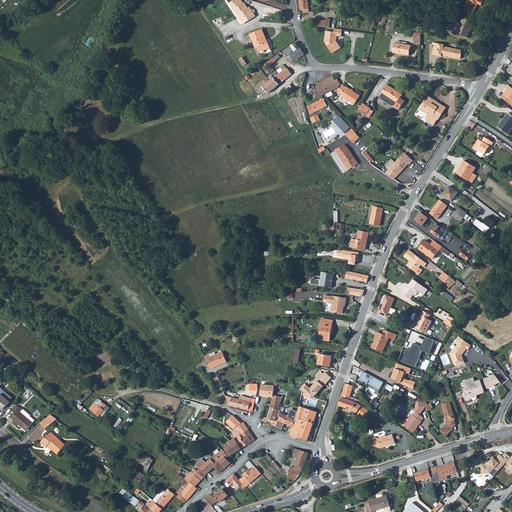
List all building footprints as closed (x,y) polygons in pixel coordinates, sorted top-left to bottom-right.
[(228,0),(230,2),(229,3),(233,9),(236,8),(239,13),(238,13),(245,22),(255,15),(253,12),(254,11),(254,10),(254,9),(253,9),(253,8),(252,8),(251,9),(249,6),(247,7),(246,8),(245,6),(246,5),(244,2),(243,2),(241,0),(228,0)] [(482,0),(469,0),(465,9),(474,14),(479,4),(482,6),(484,1),(482,0)] [(299,3),(299,10),(301,10),(301,13),(308,12),(307,3),(299,3)] [(236,8),(233,9),(243,23),(245,22),(238,13),(239,13),(236,8)] [(454,30),(457,32),(457,33),(467,37),(473,22),(463,17),(461,23),(458,21),(454,30)] [(260,27),(249,32),(255,45),(257,44),(259,49),(269,45),(267,40),(265,41),(260,27)] [(325,42),(327,42),(329,46),(328,46),(332,54),(341,48),(337,41),(337,36),(342,37),(343,30),(336,29),(335,33),(327,32),(325,42)] [(429,47),(431,47),(430,56),(439,58),(440,56),(459,59),(460,53),(459,53),(459,50),(441,48),(441,46),(434,45),(430,44),(429,47)] [(392,55),(408,57),(410,47),(394,45),(392,55)] [(295,52),(299,58),(304,55),(300,49),(295,52)] [(286,57),(290,62),(294,60),(299,58),(295,52),(286,57)] [(267,82),(273,89),(291,74),(286,68),(267,82)] [(315,85),(317,88),(321,97),(333,91),(338,88),(337,87),(335,82),(333,80),(332,76),(315,85)] [(260,87),(267,82),(267,81),(265,79),(256,86),(261,92),(263,91),(260,87)] [(260,87),(263,91),(264,89),(267,93),(273,89),(267,82),(260,87)] [(503,98),(511,104),(511,87),(510,86),(505,93),(506,94),(503,98)] [(336,96),(344,101),(344,100),(346,101),(345,102),(351,105),(355,107),(359,99),(356,97),(354,96),(354,94),(349,91),(348,91),(342,87),(336,96)] [(380,100),(392,108),(394,108),(399,111),(404,103),(399,99),(402,96),(390,88),(390,89),(386,87),(381,95),(382,95),(379,98),(380,100)] [(421,106),(431,112),(429,116),(426,122),(433,126),(438,120),(446,108),(428,97),(421,106)] [(307,108),(310,115),(327,106),(323,100),(307,108)] [(358,111),(365,117),(370,109),(367,107),(362,104),(358,111)] [(419,110),(429,116),(431,112),(421,106),(419,110)] [(496,127),(506,134),(511,125),(511,116),(507,113),(496,127)] [(340,117),(333,121),(345,134),(351,129),(340,117)] [(353,131),(349,135),(348,136),(355,144),(361,139),(353,131)] [(471,147),(476,150),(477,149),(483,153),(488,146),(489,147),(491,142),(482,136),(480,140),(481,140),(480,141),(477,139),(471,147)] [(335,150),(347,170),(354,166),(357,164),(344,144),(335,150)] [(403,155),(391,169),(387,174),(396,179),(409,164),(410,165),(412,163),(414,161),(406,154),(405,153),(403,155)] [(467,179),(472,172),(476,166),(464,159),(456,172),(467,179)] [(467,179),(471,182),(476,175),(474,174),(472,172),(467,179)] [(443,194),(451,200),(458,191),(449,185),(443,194)] [(439,198),(428,212),(436,218),(447,204),(439,198)] [(455,210),(464,216),(467,211),(459,205),(455,210)] [(370,224),(380,226),(384,210),(375,207),(370,224)] [(455,210),(452,214),(461,220),(461,219),(466,223),(468,219),(464,216),(455,210)] [(420,213),(415,219),(417,221),(417,222),(422,226),(427,218),(420,213)] [(476,217),(472,223),(486,233),(495,221),(488,216),(483,222),(476,217)] [(436,224),(430,232),(439,238),(442,234),(444,235),(447,232),(436,224)] [(349,242),(348,246),(364,248),(366,231),(355,230),(354,239),(354,242),(349,242)] [(471,249),(480,255),(490,245),(495,240),(492,238),(481,249),(475,244),(471,249)] [(431,242),(449,255),(451,253),(433,240),(431,242)] [(425,253),(426,252),(429,254),(428,255),(433,259),(440,249),(448,256),(449,255),(431,242),(430,245),(424,241),(419,248),(425,253)] [(468,260),(471,256),(476,259),(480,255),(471,249),(466,246),(460,254),(468,260)] [(416,271),(421,264),(424,266),(427,262),(408,249),(403,256),(409,260),(407,265),(416,271)] [(344,251),(337,251),(337,257),(343,257),(343,259),(349,260),(356,261),(357,261),(359,253),(344,251)] [(346,271),(345,279),(354,280),(355,273),(346,271)] [(310,284),(331,288),(334,274),(321,272),(320,280),(311,279),(310,284)] [(354,280),(367,283),(369,276),(355,273),(354,280)] [(402,292),(410,298),(416,289),(424,294),(428,289),(413,279),(409,284),(410,284),(409,287),(406,285),(402,292)] [(350,288),(349,293),(349,294),(362,296),(364,290),(351,288),(350,288)] [(332,297),(325,296),(324,303),(332,304),(331,313),(343,315),(344,308),(343,308),(343,307),(344,307),(345,307),(346,298),(332,296),(332,297)] [(390,309),(393,300),(384,296),(377,313),(386,317),(387,314),(393,316),(395,311),(390,309)] [(414,328),(425,332),(431,321),(429,320),(431,315),(422,311),(414,328)] [(446,324),(453,328),(455,323),(453,322),(456,316),(451,314),(447,322),(446,324)] [(319,340),(329,341),(333,321),(322,319),(319,340)] [(371,348),(381,352),(387,337),(393,340),(395,335),(383,330),(381,335),(377,333),(371,348)] [(404,345),(399,359),(412,364),(418,347),(427,350),(432,338),(422,335),(419,343),(409,340),(407,346),(404,345)] [(451,354),(455,367),(464,364),(462,356),(467,350),(469,351),(472,347),(460,337),(457,341),(460,343),(451,354)] [(199,339),(196,341),(198,348),(204,345),(203,342),(201,343),(199,339)] [(211,355),(207,356),(211,369),(228,363),(225,353),(217,355),(211,357),(211,355)] [(318,365),(330,367),(332,358),(319,356),(318,365)] [(391,377),(407,385),(409,381),(404,378),(406,373),(409,374),(411,369),(397,363),(391,377)] [(363,372),(359,379),(380,390),(384,382),(363,372)] [(311,396),(314,397),(316,395),(331,378),(325,373),(323,375),(319,379),(310,389),(305,384),(299,390),(305,393),(311,396)] [(494,374),(483,378),(487,389),(495,387),(494,385),(501,383),(494,374)] [(463,394),(465,399),(470,398),(470,399),(471,399),(471,400),(473,401),(475,400),(476,399),(476,397),(477,397),(477,396),(485,393),(481,381),(476,383),(474,378),(464,382),(466,387),(467,387),(469,392),(463,394)] [(407,385),(412,388),(415,382),(409,380),(409,381),(407,385)] [(338,405),(351,409),(356,402),(357,398),(350,396),(353,386),(346,383),(338,405)] [(259,396),(272,397),(272,395),(273,386),(260,385),(259,396)] [(78,400),(82,403),(93,391),(90,388),(78,400)] [(0,408),(2,410),(9,402),(2,396),(4,393),(0,390),(0,408)] [(229,405),(252,411),(255,399),(240,396),(239,399),(225,395),(229,405)] [(271,404),(279,406),(282,397),(272,395),(272,397),(271,404)] [(351,409),(360,416),(365,408),(360,404),(361,401),(357,399),(357,398),(356,402),(351,409)] [(406,423),(415,430),(422,421),(421,421),(423,418),(419,415),(426,406),(426,405),(420,400),(412,409),(415,411),(413,415),(412,415),(406,423)] [(446,422),(451,426),(453,423),(452,419),(453,419),(455,418),(454,413),(452,414),(448,401),(440,404),(446,422)] [(98,406),(93,412),(99,417),(100,415),(102,417),(106,412),(102,409),(105,405),(102,402),(98,406)] [(271,425),(273,420),(277,421),(278,417),(278,418),(281,407),(279,406),(271,404),(271,407),(267,419),(264,418),(262,421),(271,425)] [(290,434),(308,440),(317,413),(299,407),(297,412),(292,427),(290,434)] [(31,417),(31,416),(24,410),(23,410),(21,408),(15,414),(12,419),(26,431),(35,421),(31,417)] [(360,416),(364,419),(370,411),(365,408),(360,416)] [(292,427),(297,412),(291,410),(288,417),(282,414),(279,420),(278,419),(277,421),(273,420),(271,425),(276,427),(279,428),(281,429),(285,423),(292,427)] [(10,421),(12,419),(15,414),(12,412),(7,419),(10,421)] [(369,417),(378,423),(382,416),(379,414),(377,416),(372,413),(369,417)] [(41,423),(45,427),(57,417),(52,414),(47,418),(43,421),(41,423)] [(239,433),(247,429),(243,423),(242,424),(233,416),(226,422),(234,429),(235,428),(238,432),(239,433)] [(439,430),(445,436),(452,429),(451,428),(450,427),(451,426),(446,422),(439,430)] [(406,423),(404,426),(412,433),(415,430),(406,423)] [(239,433),(242,437),(243,438),(247,436),(250,434),(247,429),(239,433)] [(41,443),(46,448),(48,446),(58,455),(65,446),(51,432),(41,443)] [(234,439),(241,449),(246,446),(241,440),(242,439),(239,435),(234,439)] [(382,448),(382,446),(385,445),(386,447),(396,444),(393,435),(386,437),(386,435),(379,437),(379,439),(374,438),(373,439),(372,446),(382,448)] [(241,440),(246,446),(251,442),(247,436),(243,438),(242,439),(241,440)] [(234,439),(228,443),(230,445),(224,449),(230,457),(241,449),(234,439)] [(296,479),(297,478),(299,475),(302,470),(304,465),(308,453),(297,449),(295,455),(298,456),(294,468),(291,467),(288,476),(296,479)] [(215,455),(217,458),(218,459),(221,462),(226,458),(227,457),(222,450),(215,455)] [(149,470),(154,458),(141,452),(136,464),(149,470)] [(503,456),(508,460),(511,457),(506,452),(503,456)] [(482,470),(486,470),(486,474),(491,473),(495,468),(499,471),(507,462),(508,460),(503,456),(500,454),(495,459),(493,457),(490,460),(491,461),(489,463),(488,462),(487,461),(486,463),(481,464),(482,470)] [(210,459),(211,460),(212,461),(216,466),(213,468),(218,473),(225,468),(221,462),(218,459),(217,458),(215,455),(210,459)] [(221,462),(225,468),(230,463),(226,458),(221,462)] [(195,465),(197,467),(199,469),(197,471),(201,475),(204,478),(213,468),(216,466),(212,461),(211,460),(210,459),(205,462),(201,459),(195,465)] [(170,465),(181,471),(182,467),(174,462),(172,462),(170,465)] [(444,465),(447,476),(457,473),(454,462),(444,465)] [(444,465),(437,467),(440,480),(441,481),(448,479),(447,476),(444,465)] [(241,480),(246,486),(257,477),(261,473),(256,467),(251,471),(250,470),(243,475),(245,477),(241,480)] [(437,467),(429,469),(431,477),(433,483),(440,480),(437,467)] [(195,486),(204,478),(201,475),(197,471),(194,469),(191,473),(190,472),(186,479),(195,486)] [(414,474),(417,481),(431,477),(429,469),(414,474)] [(134,476),(141,480),(145,474),(138,470),(134,476)] [(100,471),(98,474),(104,479),(107,476),(100,471)] [(224,482),(226,484),(228,486),(233,482),(237,487),(240,484),(241,486),(243,485),(241,483),(242,483),(234,473),(224,482)] [(177,492),(187,500),(191,496),(194,493),(198,489),(195,486),(186,479),(179,474),(178,475),(179,476),(178,478),(181,479),(179,482),(183,484),(181,489),(178,492),(178,491),(177,492)] [(123,488),(120,493),(123,495),(123,496),(132,503),(136,497),(123,488)] [(213,495),(219,502),(227,495),(221,489),(213,495)] [(153,501),(163,509),(174,495),(168,490),(163,496),(160,493),(153,501)] [(177,492),(176,493),(179,495),(176,498),(183,504),(187,500),(177,492)] [(205,498),(206,499),(211,505),(216,502),(209,494),(205,498)] [(369,500),(372,511),(382,508),(383,511),(384,511),(390,510),(391,509),(390,506),(386,495),(369,500)] [(132,503),(136,506),(137,505),(142,508),(139,511),(138,511),(154,511),(147,506),(136,497),(132,503)] [(457,499),(467,507),(469,506),(458,497),(457,499)] [(200,503),(207,511),(217,511),(211,505),(206,499),(200,503)] [(455,500),(466,509),(467,507),(457,499),(455,500)] [(147,506),(154,511),(159,511),(163,509),(153,501),(152,503),(150,502),(147,506)] [(423,511),(412,502),(404,511),(423,511)]
